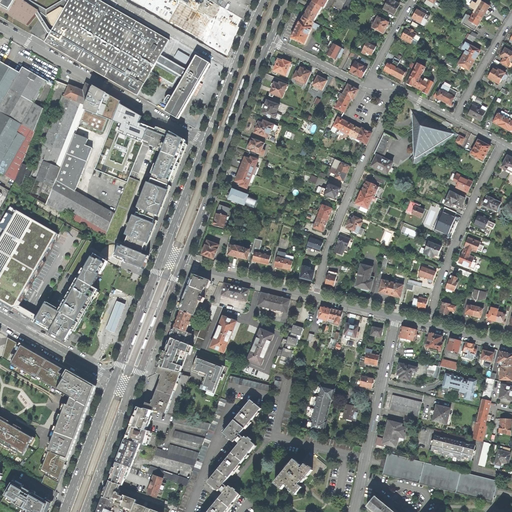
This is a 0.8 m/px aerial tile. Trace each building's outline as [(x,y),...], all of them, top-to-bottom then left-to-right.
[(0,0),(0,10),(28,26),(39,12),(24,2),(20,0),(0,0)] [(165,111),(178,119),(195,87),(208,64),(196,56),(187,71),(160,55),(169,40),(99,0),(69,0),(68,3),(72,5),(69,11),(65,8),(60,6),(46,15),(51,27),(54,28),(63,32),(61,37),(51,31),(45,43),(107,79),(137,96),(156,62),(184,78),(165,111)] [(323,8),(327,0),(312,0),(312,2),(322,7),(323,8)] [(399,4),(391,0),(388,0),(383,9),(393,15),(396,10),(399,4)] [(468,10),(473,13),(482,18),(485,14),(487,14),(487,13),(488,13),(486,11),(489,6),(479,0),(477,3),(473,1),(468,10)] [(313,22),(322,7),(312,2),(307,10),(303,17),(313,22)] [(348,14),(352,6),(347,3),(343,10),(348,14)] [(426,14),(428,12),(421,8),(419,11),(417,10),(414,15),(412,19),(417,21),(425,25),(430,16),(426,14)] [(469,21),(477,26),(479,24),(482,18),(473,13),(471,17),(469,21)] [(469,21),(471,17),(468,15),(463,24),(474,31),(477,26),(469,21)] [(314,23),(313,22),(303,17),(300,22),(299,22),(296,28),(291,38),(304,44),(312,28),(312,26),(314,23)] [(389,23),(378,17),(372,28),(383,34),(385,30),(386,28),(387,28),(388,28),(389,26),(389,25),(388,24),(389,23)] [(417,33),(418,30),(412,27),(410,31),(407,29),(404,34),(401,39),(404,41),(405,41),(415,47),(420,38),(417,36),(418,33),(417,33)] [(54,28),(51,31),(61,37),(63,32),(54,28)] [(472,43),(475,38),(469,34),(466,39),(472,43)] [(377,46),(367,41),(361,53),(369,57),(370,55),(372,56),(374,52),(377,46)] [(341,56),(344,49),(330,42),(327,48),(329,50),(326,55),(331,58),(335,60),(338,54),(341,56)] [(467,51),(464,55),(474,61),(478,55),(480,51),(470,45),(466,43),(463,49),(467,51)] [(500,62),(508,67),(510,63),(511,63),(511,52),(505,48),(503,53),(500,57),(502,58),(500,62)] [(472,66),(474,61),(464,55),(458,65),(469,71),(472,66)] [(395,58),(391,64),(392,65),(393,64),(396,66),(396,67),(397,68),(399,63),(400,61),(395,58)] [(286,76),(291,63),(281,59),(280,61),(277,60),(277,61),(275,61),(275,62),(274,63),(274,64),(275,66),(273,70),(274,71),(273,73),(276,74),(277,72),(286,76)] [(451,71),(454,65),(448,61),(444,68),(451,71)] [(12,69),(0,62),(0,173),(15,180),(21,163),(34,132),(0,112),(0,106),(19,73),(12,69)] [(367,68),(355,62),(350,72),(362,78),(364,73),(367,68)] [(384,71),(393,75),(397,68),(396,67),(396,66),(393,64),(392,65),(391,64),(388,63),(386,67),(384,71)] [(425,68),(418,64),(407,84),(411,87),(412,85),(414,87),(418,88),(422,80),(420,79),(425,68)] [(306,85),(311,72),(306,70),(306,68),(304,67),(303,67),(301,68),(299,70),(297,70),(293,79),(306,85)] [(402,70),(402,69),(399,67),(398,68),(397,68),(393,75),(398,78),(401,80),(403,76),(405,72),(406,72),(402,70)] [(22,68),(19,73),(0,106),(0,112),(34,132),(43,109),(34,104),(46,81),(29,72),(22,68)] [(498,71),(493,69),(491,73),(488,78),(499,84),(502,80),(504,81),(507,76),(505,74),(505,73),(499,69),(498,71)] [(63,79),(71,79),(71,72),(62,71),(62,74),(63,74),(63,79)] [(313,85),(322,90),(327,81),(325,80),(326,79),(323,78),(323,79),(321,78),(318,76),(313,85)] [(424,81),(422,80),(418,88),(421,90),(423,91),(422,92),(427,95),(433,83),(429,80),(429,81),(424,79),(424,81)] [(287,86),(278,82),(277,83),(274,82),(274,83),(272,83),(271,85),(271,86),(272,88),(270,93),(269,96),(273,97),(273,95),(282,98),(287,86)] [(47,205),(49,198),(92,90),(93,87),(86,83),(83,90),(78,88),(69,85),(66,94),(63,93),(37,159),(32,157),(29,166),(21,163),(15,180),(12,186),(47,205)] [(438,95),(436,98),(439,100),(443,102),(450,89),(451,87),(444,84),(441,89),(438,95)] [(348,85),(343,95),(351,99),(353,100),(358,90),(353,88),(348,85)] [(457,93),(450,89),(443,102),(452,107),(453,105),(451,104),(454,98),(455,97),(457,93)] [(49,198),(107,231),(114,213),(75,191),(92,147),(85,145),(95,120),(88,118),(95,99),(98,93),(92,90),(49,198)] [(338,101),(339,101),(348,106),(350,103),(351,99),(343,95),(342,94),(338,101)] [(279,106),(267,101),(265,105),(264,107),(263,109),(263,110),(262,114),(267,116),(267,117),(271,118),(271,117),(280,121),(281,116),(281,115),(282,114),(277,112),(279,106)] [(346,110),(348,106),(339,101),(336,108),(344,113),(346,110)] [(117,111),(125,114),(128,107),(121,103),(117,111)] [(484,112),(486,109),(482,107),(481,110),(473,106),(468,115),(473,118),(480,122),(485,113),(484,112)] [(413,163),(456,135),(422,117),(410,109),(411,117),(413,122),(413,129),(414,129),(415,151),(417,155),(413,156),(413,163)] [(497,125),(504,129),(511,115),(511,113),(511,112),(506,109),(502,115),(498,113),(493,123),(497,125)] [(340,130),(341,131),(346,122),(342,120),(339,118),(332,132),(338,135),(340,130)] [(137,139),(142,141),(148,126),(144,124),(140,122),(132,119),(130,124),(127,123),(122,135),(131,139),(133,134),(135,135),(135,136),(138,138),(137,139)] [(278,127),(264,121),(263,124),(258,122),(256,123),(256,124),(255,125),(257,127),(254,133),(267,138),(271,130),(276,132),(278,127)] [(341,131),(349,135),(354,126),(350,124),(346,122),(341,131)] [(155,127),(155,128),(148,125),(148,126),(142,141),(141,143),(162,152),(138,212),(137,211),(124,245),(119,243),(112,258),(142,270),(144,270),(150,255),(144,253),(144,252),(147,253),(159,220),(157,219),(157,218),(160,219),(173,186),(171,185),(171,183),(174,184),(188,147),(155,127)] [(356,139),(357,139),(361,131),(357,128),(354,126),(349,135),(353,138),(356,139)] [(369,140),(372,134),(362,129),(361,131),(357,139),(357,140),(360,141),(367,145),(369,140)] [(384,134),(374,154),(377,155),(374,160),(371,167),(388,174),(388,173),(391,174),(394,169),(391,168),(393,163),(383,158),(393,138),(384,134)] [(462,145),(465,139),(460,136),(456,142),(462,145)] [(264,144),(252,139),(250,143),(249,144),(248,147),(247,149),(248,150),(253,152),(253,153),(255,154),(256,153),(263,156),(265,152),(262,151),(264,144)] [(485,156),(490,147),(478,140),(471,154),(475,156),(475,157),(478,159),(479,158),(483,160),(485,156)] [(502,170),(510,174),(511,169),(511,158),(507,156),(503,164),(501,168),(503,168),(502,170)] [(258,160),(251,158),(250,160),(245,157),(242,164),(240,169),(252,174),(256,166),(258,160)] [(330,166),(332,162),(323,158),(321,162),(330,166)] [(341,163),(338,170),(347,174),(348,171),(350,167),(341,163)] [(249,182),(252,174),(240,169),(238,175),(235,182),(240,184),(240,186),(247,189),(249,182)] [(347,174),(338,170),(336,173),(334,172),(332,176),(335,177),(335,178),(344,182),(345,178),(347,174)] [(456,188),(467,193),(469,189),(473,182),(462,177),(462,176),(455,173),(452,181),(458,184),(456,188)] [(386,180),(374,175),(372,179),(385,185),(386,180)] [(315,185),(317,178),(312,176),(309,182),(315,185)] [(105,238),(115,244),(117,241),(139,186),(127,181),(114,213),(107,231),(105,238)] [(379,187),(366,181),(363,187),(361,192),(373,197),(375,193),(376,194),(379,187)] [(320,194),(336,201),(337,197),(338,196),(339,195),(339,194),(339,193),(340,189),(329,184),(326,190),(323,188),(320,194)] [(249,195),(233,189),(231,193),(229,193),(229,194),(228,195),(230,196),(229,199),(245,206),(249,195)] [(376,198),(373,197),(361,192),(358,199),(356,205),(361,207),(359,210),(367,213),(370,204),(372,204),(374,202),(376,198)] [(446,201),(443,199),(441,204),(450,208),(451,206),(458,209),(459,207),(461,208),(462,204),(465,199),(458,196),(450,192),(446,201)] [(503,221),(506,215),(498,211),(502,204),(488,197),(485,202),(483,206),(497,213),(495,217),(503,221)] [(423,215),(425,211),(418,208),(419,206),(412,203),(408,212),(413,214),(411,217),(418,220),(420,218),(422,219),(423,215)] [(230,209),(220,205),(217,214),(227,216),(230,217),(232,213),(229,212),(230,209)] [(51,243),(57,233),(10,206),(0,223),(0,299),(14,308),(24,289),(51,243)] [(321,209),(318,217),(328,221),(330,216),(332,209),(322,206),(321,209)] [(443,212),(441,211),(433,230),(448,237),(456,218),(454,217),(456,213),(445,208),(443,212)] [(226,222),(227,216),(217,214),(215,218),(214,222),(213,222),(212,225),(224,229),(225,224),(227,224),(227,222),(226,222)] [(474,226),(485,231),(487,227),(488,222),(489,221),(485,219),(485,218),(483,218),(482,218),(479,216),(477,221),(474,226)] [(313,229),(323,232),(325,228),(328,221),(318,217),(315,225),(314,228),(313,229)] [(362,220),(354,217),(354,219),(351,218),(349,223),(347,228),(352,230),(350,235),(356,237),(358,234),(362,236),(362,235),(363,234),(365,232),(364,230),(365,228),(363,228),(361,227),(362,222),(361,222),(362,220)] [(347,249),(350,240),(341,236),(339,241),(334,252),(342,255),(345,249),(347,249)] [(87,238),(66,273),(74,278),(95,242),(87,238)] [(322,247),(323,242),(310,238),(307,247),(320,252),(322,247)] [(465,248),(464,251),(470,254),(471,251),(476,253),(477,251),(481,252),(483,247),(479,245),(480,243),(469,238),(467,243),(465,248)] [(255,251),(259,253),(262,241),(255,239),(252,253),(253,253),(255,253),(255,252),(255,251)] [(441,248),(423,240),(421,245),(423,246),(422,248),(426,250),(424,255),(438,260),(439,258),(438,257),(439,253),(441,248)] [(219,246),(207,241),(202,255),(210,258),(214,259),(219,246)] [(236,246),(231,245),(228,255),(232,256),(238,258),(240,247),(236,246)] [(244,248),(240,247),(238,258),(243,259),(247,260),(250,249),(244,248)] [(263,254),(259,253),(255,251),(255,252),(255,253),(252,262),(257,263),(260,264),(263,254)] [(468,267),(474,270),(476,263),(475,263),(475,261),(473,260),(474,259),(469,256),(470,254),(464,251),(463,254),(462,254),(461,258),(458,263),(463,265),(462,266),(468,268),(468,267)] [(58,335),(69,341),(74,332),(77,334),(101,292),(99,291),(100,290),(95,287),(110,261),(94,252),(61,311),(46,302),(34,322),(58,335)] [(279,268),(282,269),(286,256),(286,254),(278,252),(275,267),(279,268)] [(271,256),(263,254),(260,264),(265,265),(268,266),(271,256)] [(292,258),(286,256),(282,269),(286,270),(290,271),(292,262),(291,261),(292,258)] [(310,263),(304,262),(300,279),(312,281),(313,275),(314,272),(310,271),(311,268),(309,268),(310,263)] [(372,268),(361,265),(359,274),(358,278),(355,287),(361,289),(370,291),(374,277),(370,277),(372,268)] [(434,277),(436,272),(432,270),(433,267),(429,266),(428,269),(425,268),(424,271),(421,270),(419,276),(428,280),(428,281),(429,282),(431,283),(432,282),(434,277)] [(337,274),(329,272),(325,285),(330,286),(334,287),(337,274)] [(180,311),(182,312),(194,280),(195,276),(193,276),(187,293),(180,311)] [(445,293),(452,294),(453,291),(454,292),(458,283),(456,282),(458,279),(452,276),(451,280),(450,279),(448,285),(446,289),(445,293)] [(200,282),(194,280),(182,312),(193,316),(195,317),(198,310),(201,303),(204,304),(209,290),(211,283),(208,281),(207,283),(201,281),(200,282)] [(393,283),(383,280),(379,293),(385,295),(390,296),(393,283)] [(403,286),(393,283),(390,296),(395,297),(400,298),(403,286)] [(222,297),(247,303),(250,291),(249,291),(249,290),(245,289),(245,290),(237,288),(230,286),(231,285),(226,284),(226,286),(225,285),(222,297)] [(487,294),(479,291),(477,301),(481,301),(485,300),(487,294)] [(259,308),(263,309),(284,314),(288,315),(291,302),(284,300),(285,299),(283,299),(283,300),(279,299),(279,298),(275,297),(275,298),(273,298),(271,297),(271,296),(269,296),(269,297),(262,295),(259,308)] [(427,300),(419,298),(418,301),(415,300),(413,307),(425,310),(426,303),(427,300)] [(455,312),(456,306),(449,305),(450,301),(443,299),(440,313),(445,315),(448,315),(449,311),(455,312)] [(106,330),(115,333),(126,305),(118,301),(106,330)] [(469,315),(473,316),(475,307),(468,305),(466,315),(469,315)] [(481,318),(483,308),(475,307),(473,316),(477,317),(481,318)] [(328,323),(329,321),(332,311),(326,309),(322,308),(321,312),(319,312),(318,317),(318,318),(319,319),(319,321),(320,321),(323,322),(328,323)] [(491,321),(495,322),(498,312),(498,310),(491,308),(490,310),(488,320),(491,321)] [(207,314),(198,310),(195,317),(196,317),(205,321),(207,314)] [(329,321),(333,322),(336,323),(335,325),(340,326),(343,314),(338,312),(332,311),(329,321)] [(189,326),(191,323),(192,320),(193,316),(182,312),(177,323),(175,329),(187,333),(189,326)] [(503,324),(506,314),(498,312),(495,322),(499,323),(503,324)] [(232,336),(237,323),(224,318),(212,349),(225,354),(232,336)] [(200,333),(198,337),(198,338),(205,341),(212,323),(205,321),(200,333)] [(294,325),(292,333),(298,335),(301,336),(304,328),(299,326),(294,325)] [(348,326),(345,337),(351,338),(357,340),(357,338),(359,338),(360,335),(358,334),(359,329),(355,328),(353,327),(348,326)] [(416,335),(417,331),(409,329),(402,327),(400,338),(400,341),(412,344),(412,341),(414,342),(415,338),(416,335)] [(183,344),(187,333),(175,329),(173,334),(171,339),(183,344)] [(376,338),(381,339),(383,331),(378,330),(373,329),(372,337),(376,338)] [(262,367),(274,337),(268,334),(262,331),(249,361),(262,367)] [(192,335),(187,333),(183,344),(189,346),(190,342),(192,343),(193,339),(192,339),(193,336),(192,335)] [(430,334),(429,338),(427,345),(427,348),(442,351),(444,341),(442,340),(443,337),(436,335),(430,334)] [(7,336),(1,358),(70,398),(68,403),(66,403),(65,406),(62,413),(60,412),(48,443),(51,444),(50,446),(49,447),(47,447),(38,471),(44,474),(40,484),(57,493),(60,485),(65,471),(66,471),(70,461),(69,461),(70,457),(71,457),(73,453),(74,450),(73,450),(74,446),(75,446),(79,435),(79,434),(80,430),(81,430),(82,427),(84,424),(83,423),(84,423),(87,413),(87,412),(88,413),(92,401),(91,401),(92,399),(94,394),(96,391),(94,386),(80,378),(68,371),(66,375),(64,373),(62,372),(64,369),(36,353),(7,336)] [(291,337),(290,337),(287,345),(293,346),(297,348),(299,339),(297,339),(291,337)] [(201,351),(205,341),(198,338),(194,348),(194,349),(201,351)] [(168,349),(162,363),(183,369),(188,355),(191,356),(194,349),(194,348),(189,346),(183,344),(171,339),(168,349)] [(456,340),(451,339),(448,351),(459,353),(461,342),(456,340)] [(467,353),(473,354),(473,353),(475,354),(476,350),(474,350),(475,345),(470,344),(466,343),(464,352),(467,353)] [(286,349),(285,348),(282,356),(288,358),(292,359),(294,351),(292,351),(286,349)] [(221,397),(234,364),(201,351),(196,364),(193,371),(207,376),(202,390),(221,397)] [(482,360),(485,360),(487,361),(491,362),(492,362),(494,354),(493,354),(489,353),(484,351),(482,360)] [(502,368),(511,368),(511,354),(506,353),(501,352),(498,363),(501,363),(502,366),(502,368)] [(368,355),(367,361),(366,364),(366,365),(367,365),(377,367),(378,363),(380,357),(368,355)] [(443,359),(441,367),(456,371),(458,363),(443,359)] [(161,366),(160,369),(181,374),(183,369),(162,363),(161,366)] [(416,372),(417,368),(399,364),(398,367),(398,370),(399,371),(398,375),(400,376),(399,379),(410,382),(413,371),(416,372)] [(511,368),(502,368),(501,368),(500,381),(507,381),(511,381),(511,368)] [(174,392),(173,392),(178,378),(179,379),(181,374),(160,369),(159,372),(158,375),(165,377),(154,406),(147,404),(146,407),(144,410),(154,412),(166,415),(167,411),(166,410),(169,400),(171,401),(174,392)] [(446,373),(443,388),(449,389),(460,392),(462,386),(463,381),(464,377),(446,373)] [(179,379),(181,380),(167,415),(175,417),(190,378),(183,376),(183,374),(181,374),(179,379)] [(273,388),(230,377),(228,384),(271,394),(273,388)] [(361,383),(361,387),(368,388),(372,389),(373,387),(374,384),(375,384),(376,381),(375,380),(363,377),(361,383)] [(467,387),(467,390),(475,392),(477,380),(469,378),(469,382),(467,387)] [(487,379),(482,400),(489,401),(494,380),(490,379),(487,379)] [(281,428),(284,429),(287,430),(299,381),(293,380),(281,428)] [(273,391),(279,393),(282,383),(275,381),(273,391)] [(499,398),(511,401),(511,387),(503,385),(499,398)] [(473,402),(475,392),(467,390),(467,387),(462,386),(460,392),(460,393),(465,394),(464,399),(464,400),(473,402)] [(313,420),(310,431),(324,435),(326,428),(327,423),(326,423),(329,412),(331,402),(332,402),(333,398),(335,391),(321,387),(318,398),(317,398),(311,420),(313,420)] [(389,410),(419,417),(422,402),(393,395),(389,410)] [(213,418),(219,421),(227,402),(221,399),(213,418)] [(472,439),(481,442),(485,426),(486,421),(491,402),(489,401),(482,400),(476,422),(472,439)] [(239,445),(232,454),(242,463),(256,446),(251,443),(253,442),(252,441),(252,442),(249,439),(249,438),(247,440),(246,439),(245,438),(241,434),(251,422),(260,410),(261,410),(250,401),(250,402),(223,435),(227,438),(226,439),(229,442),(230,441),(234,443),(235,442),(239,445)] [(437,406),(435,412),(434,415),(433,421),(447,424),(448,420),(451,409),(437,406)] [(347,407),(343,420),(356,423),(357,418),(357,415),(358,415),(360,410),(347,407)] [(134,418),(131,427),(146,431),(149,424),(151,425),(152,420),(151,420),(154,412),(144,410),(138,408),(134,418)] [(0,417),(0,443),(23,457),(35,437),(7,421),(0,417)] [(173,423),(208,431),(211,425),(175,417),(173,423)] [(202,464),(219,421),(213,418),(211,425),(208,431),(205,440),(203,446),(199,454),(197,461),(197,462),(202,464)] [(387,431),(385,439),(384,444),(396,447),(399,436),(405,438),(407,429),(401,428),(402,425),(389,422),(387,431)] [(511,428),(511,427),(501,425),(500,427),(499,433),(511,436),(511,428)] [(493,428),(485,426),(481,442),(489,444),(491,437),(493,428)] [(129,433),(126,440),(141,445),(144,446),(148,447),(152,432),(146,431),(131,427),(129,433)] [(352,453),(354,447),(287,430),(284,429),(283,436),(352,453)] [(174,439),(203,446),(205,440),(176,432),(174,439)] [(435,436),(432,450),(442,452),(441,454),(461,459),(462,457),(472,460),(476,446),(469,445),(469,446),(467,446),(467,445),(467,444),(464,444),(463,444),(462,445),(447,441),(447,440),(446,439),(445,439),(443,438),(443,439),(442,439),(441,439),(441,438),(435,436)] [(384,444),(385,439),(378,438),(376,445),(383,447),(384,444)] [(138,450),(141,445),(126,440),(121,452),(117,463),(132,468),(138,450)] [(478,466),(485,467),(491,444),(484,443),(478,466)] [(171,446),(169,453),(197,461),(199,454),(171,446)] [(155,456),(195,467),(197,462),(197,461),(169,453),(157,449),(155,456)] [(511,454),(510,453),(503,451),(499,450),(495,465),(501,466),(502,463),(504,464),(508,465),(510,459),(511,454)] [(218,471),(229,479),(236,470),(242,463),(232,454),(218,471)] [(384,468),(382,474),(493,502),(494,496),(497,496),(498,492),(499,488),(496,488),(498,482),(387,454),(386,460),(384,468)] [(297,496),(303,489),(301,487),(302,486),(303,485),(303,484),(310,475),(317,480),(327,468),(313,456),(305,465),(305,466),(302,469),(301,468),(302,467),(294,461),(275,484),(282,491),(286,486),(287,487),(287,488),(297,496)] [(189,481),(190,481),(196,483),(203,464),(202,464),(197,462),(195,467),(189,481)] [(117,467),(116,469),(128,473),(130,474),(132,468),(117,463),(116,467),(117,467)] [(163,479),(187,487),(189,481),(150,468),(148,474),(154,476),(163,479)] [(123,486),(128,473),(116,469),(115,469),(110,482),(120,485),(123,486)] [(224,485),(229,479),(218,471),(208,484),(207,484),(218,492),(219,491),(224,485)] [(161,487),(163,479),(154,476),(151,486),(147,495),(157,498),(160,490),(161,491),(162,488),(161,487)] [(24,511),(49,511),(52,507),(53,504),(14,481),(5,495),(14,501),(12,506),(19,509),(20,508),(25,510),(24,511)] [(184,511),(196,483),(190,481),(177,511),(184,511)] [(110,482),(104,498),(114,502),(115,499),(116,500),(116,499),(122,501),(121,503),(122,503),(121,507),(124,508),(132,511),(131,511),(156,511),(144,507),(136,504),(137,501),(130,498),(124,496),(123,497),(119,495),(119,494),(117,493),(120,485),(110,482)] [(219,491),(222,493),(224,494),(228,489),(226,487),(224,485),(219,491)] [(219,500),(229,509),(239,496),(240,496),(235,492),(236,491),(234,489),(233,490),(230,487),(228,489),(224,494),(219,500)] [(393,511),(383,503),(382,503),(375,497),(376,497),(375,496),(367,507),(373,511),(393,511)] [(99,509),(98,511),(110,511),(114,502),(104,498),(103,500),(99,509)] [(226,511),(229,509),(219,500),(209,511),(226,511)]
